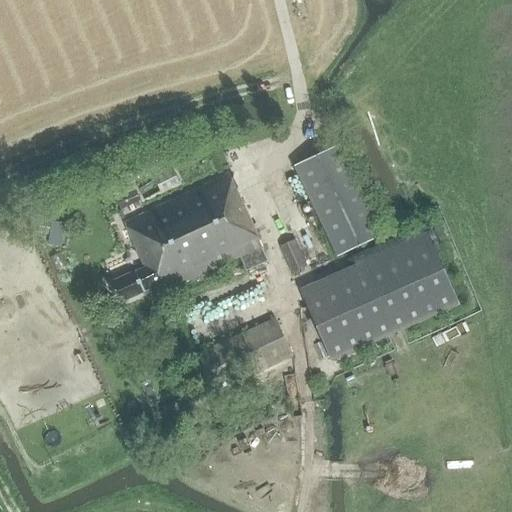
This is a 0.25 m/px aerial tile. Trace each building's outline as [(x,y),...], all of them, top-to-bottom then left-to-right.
[(337,257),(381,236),(338,145),(294,166),(337,257)] [(138,179),(132,165),(106,177),(112,191),(131,182),(138,179)] [(153,179),(159,192),(179,183),(173,170),(153,179)] [(245,271),(266,261),(260,247),(262,247),(228,175),(123,223),(144,267),(134,271),(134,270),(108,283),(117,304),(144,293),(143,292),(166,281),(170,289),(239,257),(245,271)] [(120,210),(140,201),(135,191),(115,200),(120,210)] [(49,234),(51,221),(38,220),(36,232),(49,234)] [(52,224),(50,247),(64,248),(65,225),(52,224)] [(426,233),(298,290),(330,359),(457,302),(426,233)] [(291,273),(306,266),(294,240),(279,247),(291,273)] [(209,394),(291,357),(274,319),(192,355),(209,394)]
